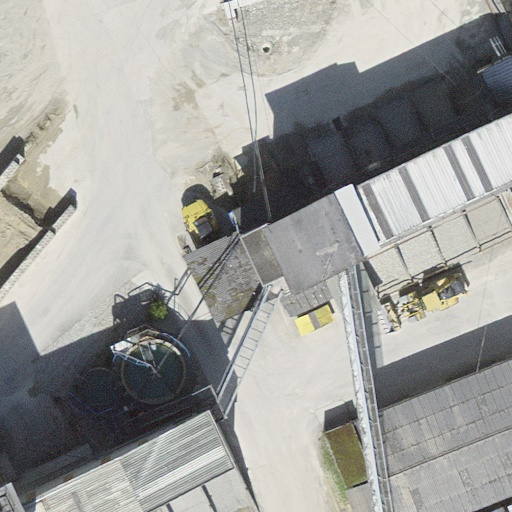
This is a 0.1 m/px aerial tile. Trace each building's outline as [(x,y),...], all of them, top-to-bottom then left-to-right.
[(511,148),(503,128),(511,123),(511,53),(511,52),(475,69),(473,64),(470,65),(511,154),(511,148)] [(485,120),(244,230),(270,287),(511,176),(485,120)] [(388,511),(462,511),(511,492),(511,356),(352,420),(388,511)] [(90,459),(3,500),(0,493),(0,511),(118,511),(229,461),(204,406),(135,438),(118,402),(73,423),(90,459)] [(369,477),(347,422),(319,433),(341,488),(369,477)]
